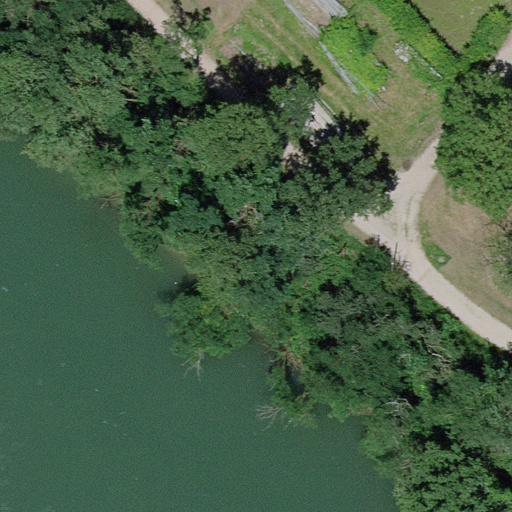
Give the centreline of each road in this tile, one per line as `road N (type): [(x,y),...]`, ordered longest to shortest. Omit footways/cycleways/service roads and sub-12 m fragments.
road 1 (track): [(149,0),(441,283),(511,331)]
road 2 (track): [(370,215),(511,35)]
